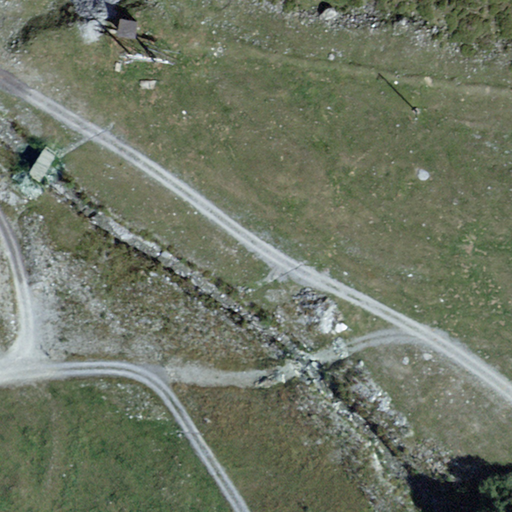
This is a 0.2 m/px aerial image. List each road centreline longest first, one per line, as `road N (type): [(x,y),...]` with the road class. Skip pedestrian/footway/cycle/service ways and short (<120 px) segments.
road 1 (track): [(0,73),(252,239),(424,333)]
road 2 (track): [(153,370),(242,511)]
road 3 (track): [(21,370),(25,287),(0,222)]
road 4 (track): [(153,370),(21,370)]
